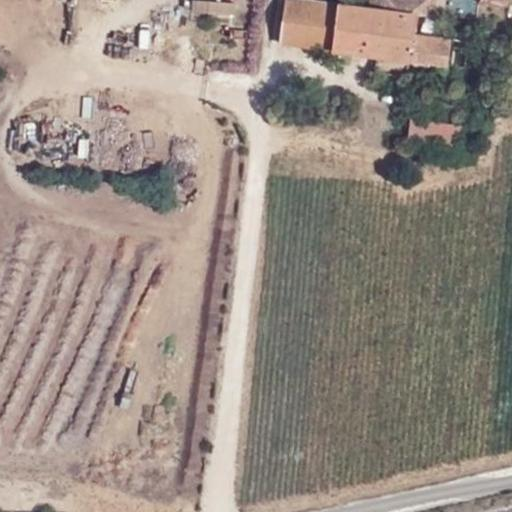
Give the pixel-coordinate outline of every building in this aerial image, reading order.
[(232,14),(233,3),(205,0),(195,0),(194,10),(232,14)] [(329,0),(282,0),(279,41),(325,46),(329,0)] [(362,51),(367,4),(331,0),(329,0),(325,46),(362,51)] [(416,12),(436,14),(437,0),(367,0),(367,4),(416,10),(416,12)] [(416,12),(416,10),(367,4),(362,51),(438,60),(444,61),(446,35),(414,32),(416,12)] [(508,44),(509,32),(471,26),(469,39),(508,44)] [(279,41),(277,63),(359,71),(362,51),(325,46),(279,41)] [(436,81),(438,60),(362,51),(359,71),(408,77),(436,81)] [(405,135),(456,141),(458,121),(408,116),(405,135)]
